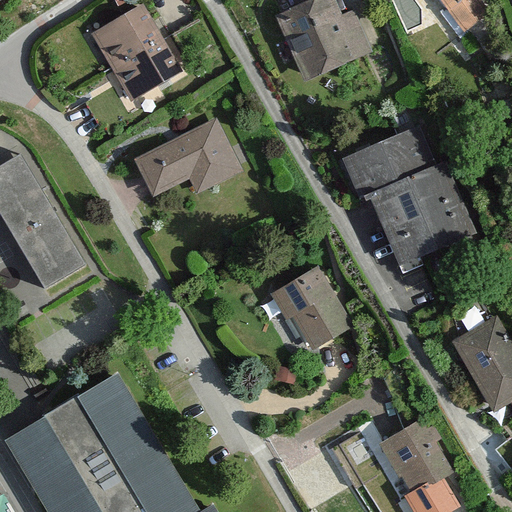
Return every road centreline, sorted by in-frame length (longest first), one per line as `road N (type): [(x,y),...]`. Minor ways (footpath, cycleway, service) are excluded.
road 1 (residential): [(286,511),(14,50)]
road 2 (residential): [(442,395),(227,0)]
